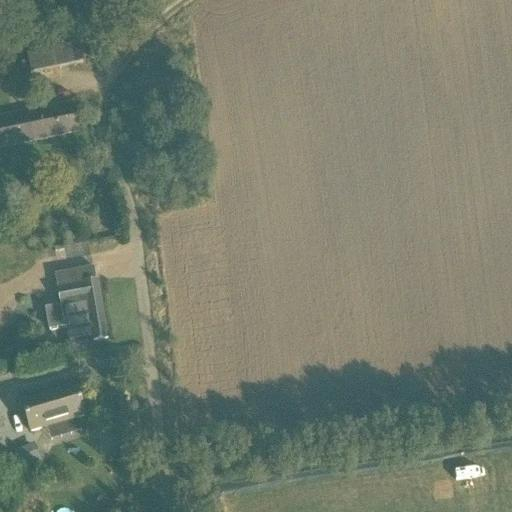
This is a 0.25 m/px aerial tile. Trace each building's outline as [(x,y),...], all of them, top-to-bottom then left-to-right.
[(79,44),(26,55),(30,75),(83,64),(79,44)] [(0,148),(78,132),(73,105),(0,119),(0,148)] [(67,328),(72,358),(95,354),(93,342),(108,339),(98,282),(96,282),(93,269),(55,276),(65,329),(67,328)] [(84,417),(76,389),(22,404),(30,433),(84,417)] [(82,421),(50,428),(53,440),(85,433),(82,421)] [(26,467),(40,461),(33,445),(19,451),(26,467)]
